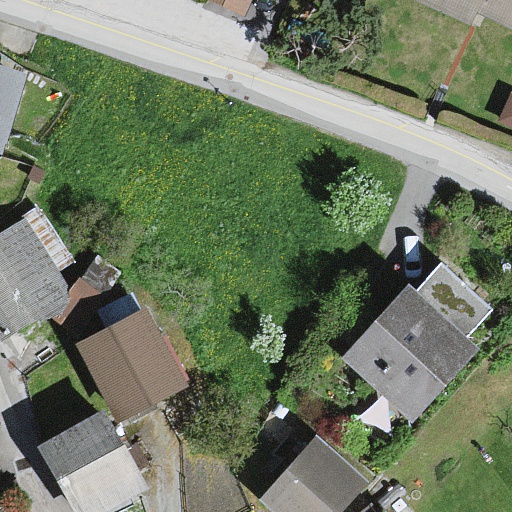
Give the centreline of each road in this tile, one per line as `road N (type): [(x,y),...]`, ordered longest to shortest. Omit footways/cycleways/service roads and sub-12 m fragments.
road 1 (residential): [(0,5),(511,195)]
road 2 (residential): [(0,386),(18,477),(48,511)]
